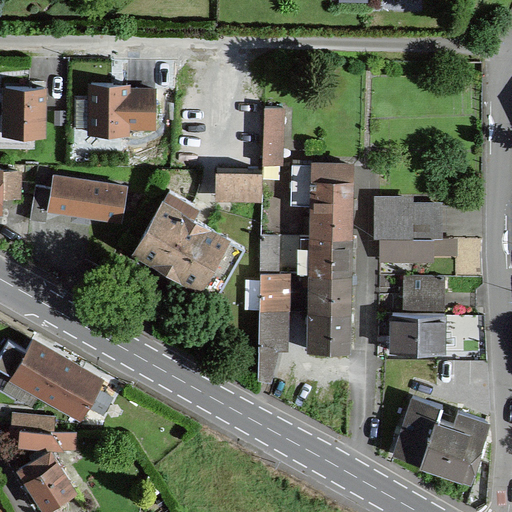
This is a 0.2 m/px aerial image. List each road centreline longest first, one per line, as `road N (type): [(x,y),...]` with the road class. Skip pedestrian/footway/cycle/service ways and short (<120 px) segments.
road 1 (residential): [(511,48),(0,38)]
road 2 (secondary): [(0,276),(422,511)]
road 3 (residential): [(509,511),(500,95),(511,50)]
